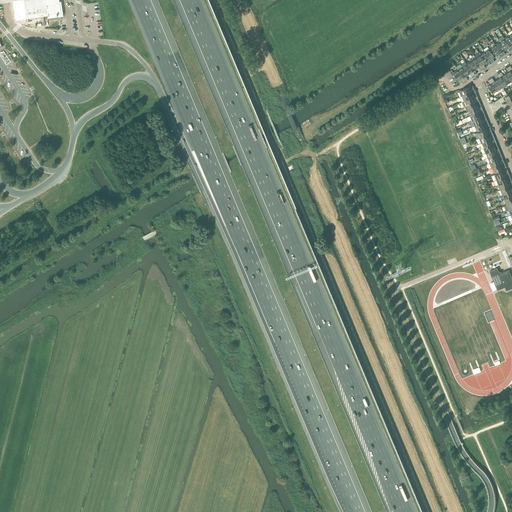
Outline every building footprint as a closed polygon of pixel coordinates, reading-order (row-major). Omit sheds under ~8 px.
[(58,0),(22,0),(25,20),(61,15),(58,0)] [(503,36),(498,39),(499,41),(505,50),(507,49),(509,52),(511,50),(504,38),(503,36)] [(505,50),(499,41),(495,44),(503,56),(505,54),(503,51),(505,50)] [(493,42),(489,45),(496,56),(499,55),(501,58),(503,56),(495,44),(493,42)] [(489,48),(488,49),(485,51),(489,57),(492,63),(495,61),(493,59),(495,57),(489,48)] [(4,49),(0,51),(0,53),(6,64),(11,61),(4,49)] [(480,54),(486,63),(488,62),(490,65),(492,63),(489,57),(485,51),(480,54)] [(476,57),(484,69),(486,68),(484,65),(486,63),(480,54),(479,53),(475,56),(476,57)] [(484,69),(476,57),(471,60),(477,69),(479,68),(481,71),(484,69)] [(477,69),(471,60),(467,63),(475,75),(477,74),(475,71),(477,69)] [(466,62),(461,65),(462,66),(468,75),(470,74),(472,77),(475,75),(466,62)] [(458,69),(466,81),(468,80),(466,77),(468,75),(462,66),(458,69)] [(452,70),(450,71),(453,76),(454,75),(456,77),(454,78),(457,82),(459,81),(461,80),(463,83),(466,81),(458,69),(453,72),(452,70)] [(507,85),(511,82),(506,74),(503,75),(501,72),(499,73),(503,80),(507,85)] [(502,88),(507,85),(503,80),(499,73),(497,75),(499,78),(497,80),(502,88)] [(498,91),(502,88),(497,80),(494,81),(492,78),(490,79),(491,80),(498,91)] [(493,94),(498,91),(491,80),(490,79),(488,81),(490,84),(488,86),(493,94)] [(462,96),(475,91),(474,89),(470,90),(469,87),(461,91),(460,90),(459,91),(461,97),(462,96)] [(464,101),(473,98),(472,95),(476,93),(475,91),(462,96),(464,101)] [(466,106),(479,101),(478,99),(474,100),(473,98),(464,101),(462,102),(464,107),(466,106)] [(468,111),(477,108),(476,105),(480,103),(479,101),(466,106),(468,111)] [(470,116),(483,111),(482,109),(478,110),(477,108),(468,111),(470,116)] [(472,121),(481,118),(480,115),(484,113),(483,111),(470,116),(472,121)] [(472,121),(470,122),(472,127),(474,126),(487,121),(486,119),(482,120),(481,118),(472,121)] [(487,121),(474,126),(476,132),(485,128),(484,125),(488,123),(487,121)] [(477,133),(479,138),(488,134),(492,133),(491,130),(488,132),(487,132),(486,129),(477,133)] [(479,138),(481,143),(488,141),(490,140),(489,137),(493,135),(492,133),(488,134),(479,138)] [(481,143),(483,148),(488,146),(496,143),(495,141),(491,142),(490,140),(488,141),(481,143)] [(483,148),(485,153),(488,152),(492,150),(494,150),(493,147),(497,145),(496,143),(488,146),(483,148)] [(485,153),(487,158),(494,155),(500,153),(499,150),(495,152),(494,150),(492,150),(488,152),(485,153)] [(489,163),(498,160),(497,157),(501,155),(500,153),(494,155),(487,158),(489,163)] [(498,160),(489,163),(491,168),(497,166),(505,163),(504,160),(499,162),(498,160)] [(505,165),(505,163),(497,166),(491,168),(493,173),(502,170),(501,167),(505,165)] [(494,175),(496,180),(499,179),(510,175),(508,172),(504,174),(503,171),(494,175)] [(496,180),(498,185),(502,184),(507,182),(506,179),(510,177),(510,175),(499,179),(496,180)] [(500,190),(511,185),(511,182),(508,184),(507,182),(502,184),(498,185),(500,190)] [(511,185),(500,190),(502,195),(511,191),(510,189),(511,187),(511,185)] [(502,195),(505,200),(511,197),(511,192),(511,191),(502,195)] [(497,268),(489,271),(497,290),(505,287),(506,291),(511,288),(511,278),(509,270),(501,273),(501,272),(500,272),(499,272),(497,268)]
